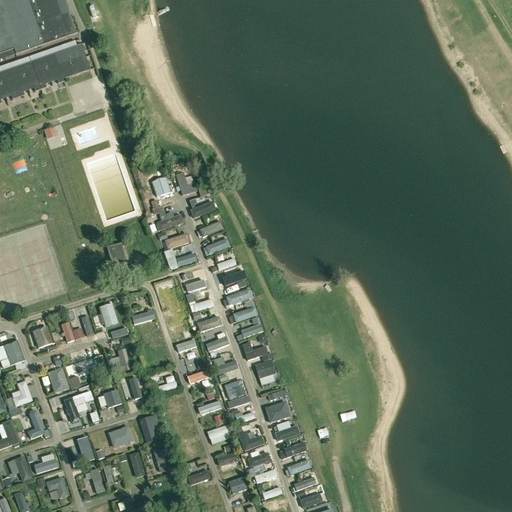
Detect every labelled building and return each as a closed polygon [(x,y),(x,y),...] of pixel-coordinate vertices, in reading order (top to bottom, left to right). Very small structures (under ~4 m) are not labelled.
[(0,0),(0,55),(14,51),(16,56),(77,34),(65,0),(0,0)] [(56,54),(66,79),(86,72),(84,66),(88,64),(83,52),(79,53),(77,46),(56,54)] [(58,85),(64,83),(54,54),(0,73),(0,105),(2,105),(1,101),(11,97),(12,101),(25,97),(23,93),(34,90),(35,93),(47,89),(45,85),(57,81),(58,85)] [(56,137),(54,128),(45,131),(47,139),(56,137)] [(195,185),(188,187),(184,174),(177,177),(183,197),(190,195),(198,193),(195,185)] [(166,179),(152,184),(157,198),(171,194),(168,186),(173,184),(171,179),(166,180),(166,179)] [(201,198),(208,196),(206,189),(198,192),(201,198)] [(215,212),(212,203),(190,212),(194,220),(215,212)] [(183,225),(180,217),(179,214),(178,215),(177,213),(165,217),(164,214),(163,214),(161,208),(152,211),(154,217),(159,216),(160,218),(161,223),(157,225),(156,226),(158,232),(159,232),(160,232),(183,225)] [(201,228),(210,225),(207,218),(199,221),(201,228)] [(220,223),(200,231),(203,239),(223,230),(220,223)] [(165,242),(168,251),(189,244),(186,235),(165,242)] [(230,248),(227,240),(206,249),(209,257),(230,248)] [(108,248),(113,269),(127,265),(121,245),(108,248)] [(193,256),(176,261),(179,269),(196,263),(193,256)] [(236,266),(233,260),(217,266),(219,272),(236,266)] [(241,282),(239,275),(222,281),(225,288),(241,282)] [(185,288),(187,294),(207,288),(204,281),(185,288)] [(178,311),(183,310),(178,290),(172,292),(178,311)] [(226,301),(223,302),(225,308),(229,307),(229,306),(229,307),(252,299),(248,291),(226,299),(227,300),(226,301)] [(189,304),(190,307),(190,308),(192,314),(213,307),(211,301),(195,306),(194,303),(189,304)] [(101,324),(105,323),(106,329),(121,324),(115,305),(100,309),(103,318),(99,319),(101,324)] [(257,317),(254,309),(233,316),(233,317),(229,318),(231,325),(236,324),(257,317)] [(134,327),(155,321),(153,313),(132,318),(134,327)] [(87,337),(94,335),(88,318),(82,320),(87,337)] [(218,318),(197,325),(200,333),(221,327),(218,318)] [(173,324),(176,332),(187,329),(185,320),(173,324)] [(68,344),(74,342),(68,324),(62,326),(68,344)] [(259,326),(240,332),(243,340),(262,333),(259,326)] [(47,329),(33,334),(39,350),(52,345),(47,329)] [(119,333),(121,339),(128,337),(126,330),(119,332),(119,333)] [(226,339),(225,339),(223,334),(217,337),(218,341),(206,346),(209,354),(229,346),(226,339)] [(260,344),(267,342),(265,334),(258,337),(260,344)] [(193,342),(176,347),(178,354),(196,349),(193,342)] [(0,361),(3,369),(10,366),(24,362),(17,343),(4,348),(0,349),(0,361)] [(253,352),(250,344),(243,347),(248,362),(267,356),(265,348),(253,352)] [(126,351),(118,354),(121,365),(111,368),(114,376),(131,371),(126,351)] [(98,368),(101,380),(108,378),(102,358),(95,360),(98,368)] [(277,382),(275,376),(271,362),(255,367),(259,381),(261,387),(277,382)] [(218,376),(237,370),(235,363),(216,369),(218,376)] [(69,390),(62,370),(49,375),(56,395),(69,390)] [(188,378),(190,385),(210,379),(207,372),(188,378)] [(79,389),(75,378),(70,380),(73,390),(79,389)] [(136,402),(142,400),(136,379),(129,381),(136,402)] [(32,403),(25,383),(17,386),(21,397),(14,400),(17,409),(19,408),(25,406),(32,403)] [(156,388),(158,395),(177,389),(175,383),(156,388)] [(245,396),(240,383),(226,388),(230,401),(245,396)] [(104,396),(108,409),(120,405),(116,392),(104,396)] [(73,399),(64,402),(72,424),(80,421),(73,399)] [(219,403),(199,410),(201,416),(221,409),(219,403)] [(289,418),(285,404),(266,410),(270,424),(289,418)] [(184,405),(168,411),(170,417),(186,411),(184,405)] [(22,415),(20,409),(9,413),(11,419),(22,415)] [(44,436),(45,440),(46,439),(50,437),(48,431),(44,432),(37,413),(33,412),(30,413),(29,416),(35,431),(27,434),(31,441),(44,436)] [(252,414),(243,417),(242,414),(238,415),(235,417),(236,421),(237,421),(238,426),(254,420),(252,414)] [(148,445),(163,440),(156,419),(141,424),(148,445)] [(7,439),(0,442),(0,450),(18,444),(10,423),(2,426),(7,439)] [(208,433),(210,440),(231,433),(228,426),(208,433)] [(278,444),(299,436),(296,427),(275,435),(278,444)] [(193,428),(174,434),(176,440),(195,434),(193,428)] [(132,443),(127,429),(109,435),(114,449),(132,443)] [(245,452),(263,445),(260,438),(255,440),(253,434),(247,436),(246,433),(238,436),(245,452)] [(86,464),(94,461),(87,439),(79,441),(86,464)] [(285,452),(287,460),(306,453),(303,444),(284,451),(285,452)] [(181,457),(184,464),(203,458),(201,451),(181,457)] [(167,471),(161,452),(154,454),(160,473),(167,471)] [(130,457),(137,479),(145,476),(138,455),(130,457)] [(239,463),(236,455),(218,461),(220,469),(239,463)] [(267,455),(262,456),(248,461),(251,469),(270,462),(267,455)] [(22,459),(14,462),(7,465),(13,478),(19,475),(23,484),(31,481),(22,459)] [(291,478),(311,470),(308,461),(288,469),(291,478)] [(108,486),(115,484),(110,467),(103,469),(108,486)] [(273,471),(254,478),(257,485),(276,479),(273,471)] [(99,472),(91,474),(98,496),(106,493),(99,472)] [(188,479),(191,487),(210,480),(207,472),(188,479)] [(313,478),(294,486),(297,493),(316,486),(313,478)] [(68,496),(62,479),(47,485),(50,492),(57,490),(60,499),(68,496)] [(232,495),(247,490),(244,479),(229,484),(232,495)] [(143,485),(145,491),(153,488),(151,482),(143,485)] [(262,495),(265,501),(281,495),(279,489),(262,495)] [(32,511),(30,504),(25,506),(21,494),(14,497),(19,511),(32,511)] [(149,494),(142,496),(147,511),(152,511),(155,511),(149,494)] [(319,496),(301,502),(303,509),(322,503),(319,496)] [(123,502),(126,511),(133,511),(130,499),(123,502)] [(0,506),(2,511),(9,511),(5,500),(0,501),(0,506)]
